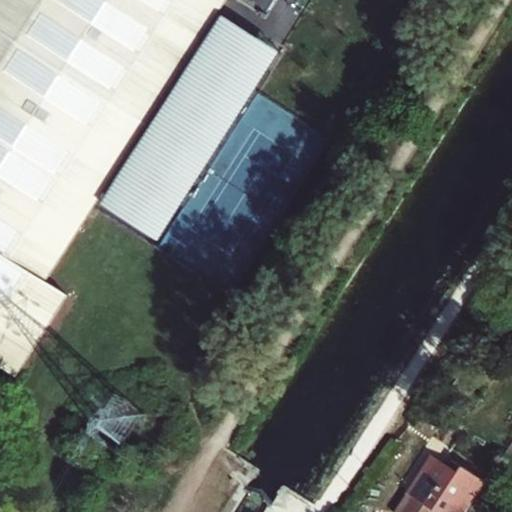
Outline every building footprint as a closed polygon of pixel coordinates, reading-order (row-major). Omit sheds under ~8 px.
[(0,0),(0,364),(17,375),(69,295),(46,279),(94,207),(218,23),(233,0),(235,0),(267,21),(281,0),(0,0)] [(274,61),(218,23),(94,207),(151,245),(274,61)] [(436,457),(412,495),(415,497),(439,459),(436,457)] [(451,458),(447,464),(458,471),(462,465),(451,458)] [(439,459),(415,497),(439,511),(462,511),(484,479),(462,465),(458,471),(447,464),(439,459)] [(472,500),(484,508),(501,481),(489,474),(472,500)]
